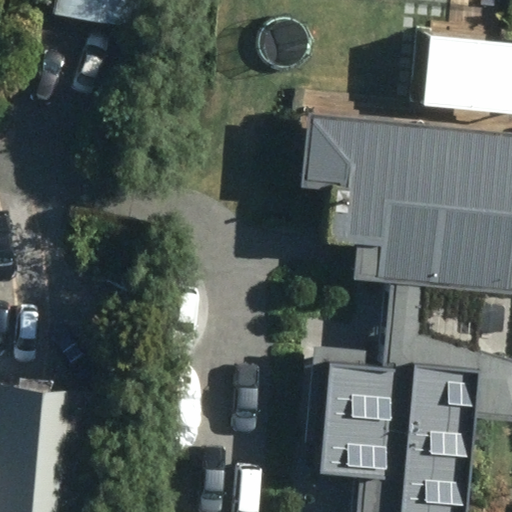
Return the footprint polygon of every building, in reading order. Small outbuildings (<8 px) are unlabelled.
[(54,0),(52,12),(133,27),(137,0),(54,0)] [(511,37),(417,31),(412,99),(511,106),(511,37)] [(158,119),(157,158),(188,159),(189,120),(158,119)] [(469,383),(440,385),(442,412),(472,409),(469,383)] [(0,511),(102,511),(113,395),(0,384),(0,511)] [(476,417),(447,420),(449,438),(477,435),(476,417)]
